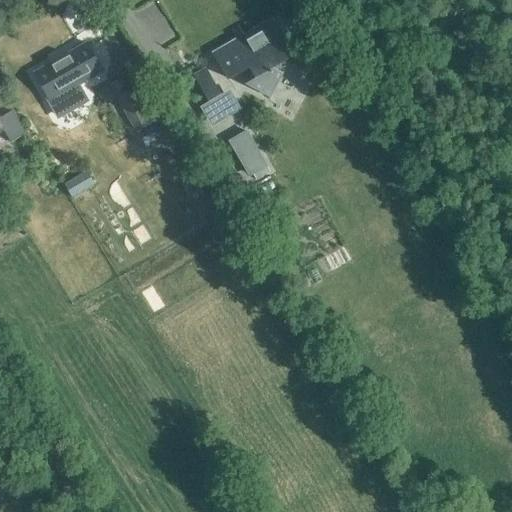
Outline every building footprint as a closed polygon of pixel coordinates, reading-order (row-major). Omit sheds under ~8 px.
[(123,20),(107,25),(114,46),(130,41),(123,20)] [(264,26),(215,55),(229,78),(250,65),(256,74),(250,84),(268,94),(279,75),(278,75),(287,59),(283,57),(264,26)] [(50,65),(34,73),(49,99),(48,99),(57,115),(85,99),(78,85),(103,71),(87,44),(72,52),(72,53),(50,66),(50,65)] [(240,110),(229,92),(221,97),(205,69),(194,76),(210,103),(201,108),(212,126),(240,110)] [(134,129),(148,122),(123,77),(110,85),(134,129)] [(0,132),(3,131),(10,143),(25,134),(12,111),(0,118),(0,117),(0,132)] [(266,166),(246,132),(230,142),(249,176),(254,173),(256,178),(266,173),(263,168),(266,166)] [(165,160),(178,156),(173,140),(160,144),(165,160)] [(112,173),(122,165),(113,154),(103,163),(112,173)] [(71,199),(94,186),(86,172),(63,185),(71,199)] [(151,189),(147,183),(125,198),(133,210),(164,190),(159,183),(151,189)] [(284,222),(275,227),(285,244),(294,239),(284,222)]
